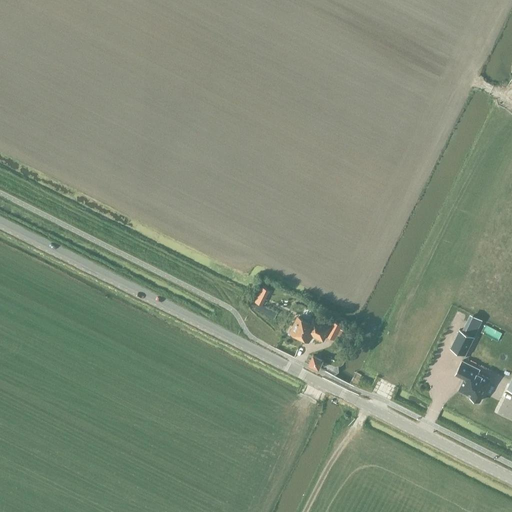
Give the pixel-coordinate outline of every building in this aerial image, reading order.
[(258,297),(255,302),(263,306),(265,301),(258,297)] [(473,315),(469,324),(478,328),(482,320),(473,315)] [(297,317),(290,332),(308,341),(311,335),(323,340),(330,326),(313,318),(311,324),(297,317)] [(450,348),(464,355),(473,337),(459,330),(450,348)] [(318,370),(322,364),(323,360),(312,355),(307,365),(318,370)] [(474,377),(476,372),(460,364),(454,378),(462,382),(456,395),(468,401),(468,402),(477,407),(488,384),(474,377)]
